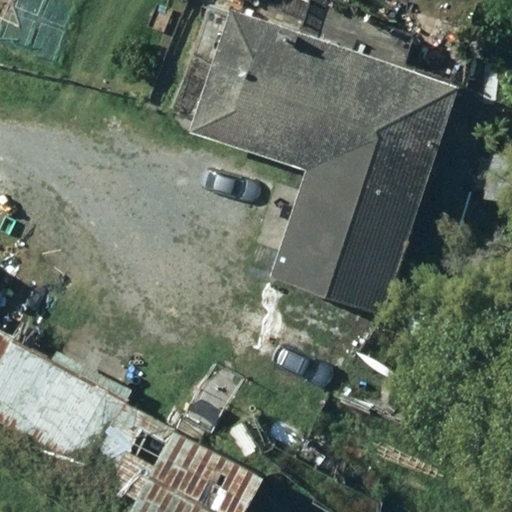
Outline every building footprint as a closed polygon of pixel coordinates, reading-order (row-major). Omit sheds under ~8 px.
[(239,5),(198,131),(311,168),(274,279),(388,317),(467,81),(239,5)] [(14,339),(20,327),(0,317),(0,370),(5,358),(14,339)] [(126,399),(130,391),(14,339),(5,358),(0,370),(0,428),(95,471),(122,410),(126,399)] [(179,435),(184,425),(126,399),(122,410),(95,471),(91,478),(149,503),(179,435)] [(273,511),(291,472),(184,425),(179,435),(149,503),(144,511),(273,511)]
